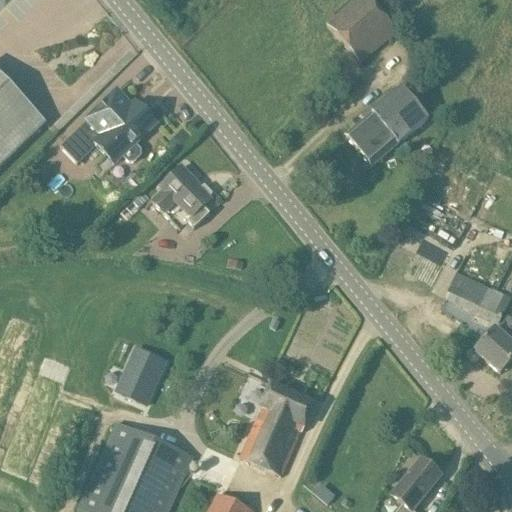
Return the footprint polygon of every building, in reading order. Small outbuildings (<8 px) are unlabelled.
[(355,0),(326,25),(359,64),(396,33),(367,0),(355,0)] [(0,167),(44,124),(0,78),(0,167)] [(345,136),(371,168),(427,121),(400,89),(345,136)] [(130,109),(115,94),(100,109),(59,149),(76,166),(101,141),(119,160),(120,159),(126,165),(132,165),(139,158),(139,152),(133,146),(151,128),(131,108),(130,109)] [(207,201),(210,195),(202,187),(197,190),(191,184),(192,183),(180,170),(160,189),(161,191),(149,203),(178,232),(186,225),(192,231),(207,216),(201,210),(209,202),(207,201)] [(142,194),(132,204),(138,211),(149,201),(142,194)] [(443,301),(497,327),(509,301),(455,275),(443,301)] [(475,353),(499,374),(511,359),(511,348),(507,344),(511,337),(511,322),(507,318),(496,334),(493,332),(475,353)] [(9,327),(0,349),(0,370),(21,380),(38,339),(9,327)] [(145,408),(165,364),(135,351),(116,395),(145,408)] [(27,410),(52,417),(69,365),(43,357),(27,410)] [(239,459),(281,479),(299,433),(300,434),(313,405),(269,385),(261,408),(262,409),(239,459)] [(75,511),(168,511),(193,459),(115,424),(75,511)] [(412,511),(440,478),(418,461),(389,497),(401,507),(397,511),(412,511)] [(243,511),(215,497),(207,511),(243,511)]
